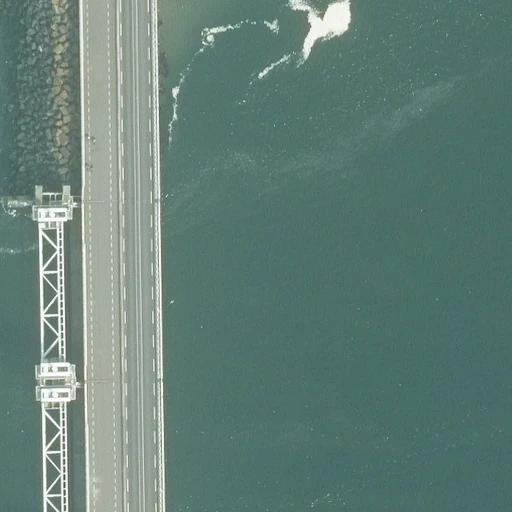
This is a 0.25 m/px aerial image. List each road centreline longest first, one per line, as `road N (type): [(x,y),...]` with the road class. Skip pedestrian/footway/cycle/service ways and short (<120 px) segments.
road 1 (unclassified): [(104,511),(96,0)]
road 2 (primary): [(142,511),(134,0)]
